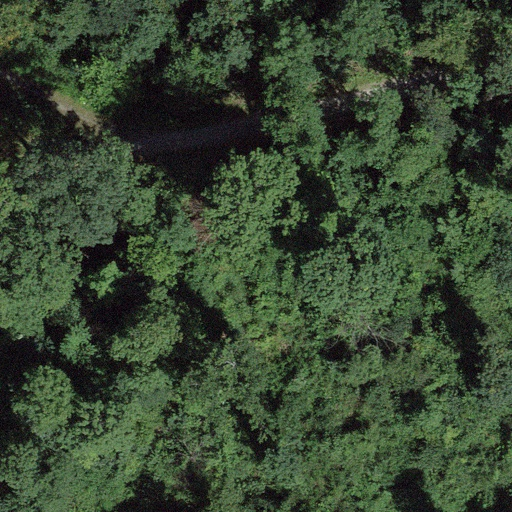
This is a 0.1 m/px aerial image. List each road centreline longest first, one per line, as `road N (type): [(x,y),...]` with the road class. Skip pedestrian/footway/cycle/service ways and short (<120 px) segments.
road 1 (track): [(511,54),(146,150)]
road 2 (track): [(0,81),(146,150)]
road 3 (track): [(146,150),(0,189)]
